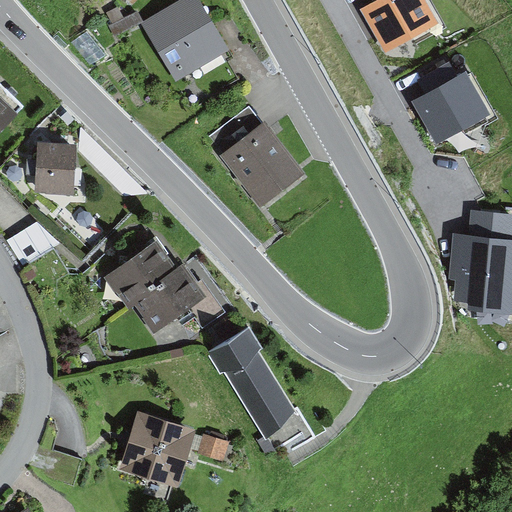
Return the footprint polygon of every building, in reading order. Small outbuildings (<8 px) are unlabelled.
[(198,0),(181,0),(143,23),(176,80),(228,50),(198,0)] [(439,26),(423,0),(380,0),(373,4),(361,11),(387,56),(439,26)] [(117,9),(108,15),(113,24),(122,19),(117,9)] [(144,22),(139,13),(110,29),(116,38),(143,23),(144,22)] [(417,80),(426,97),(459,79),(450,62),(417,80)] [(490,117),(466,75),(459,79),(426,97),(414,104),(438,146),(490,117)] [(0,138),(25,113),(0,88),(0,138)] [(210,135),(226,154),(262,126),(248,107),(210,135)] [(226,154),(223,156),(263,208),(305,176),(264,124),(262,126),(226,154)] [(75,149),(40,147),(38,170),(37,193),(72,195),(75,149)] [(469,237),(454,235),(448,279),(457,280),(454,302),(469,304),(468,312),(511,317),(511,217),(472,213),(469,237)] [(23,233),(8,241),(24,266),(60,245),(36,225),(23,233)] [(133,304),(177,272),(156,243),(105,279),(126,308),(133,304)] [(177,272),(133,304),(154,333),(189,308),(205,297),(196,284),(183,267),(177,272)] [(205,297),(189,308),(202,328),(224,312),(202,281),(196,284),(205,297)] [(251,327),(208,353),(221,375),(226,371),(264,435),(255,440),(264,455),(302,433),(307,442),(325,431),(313,411),(304,417),(299,409),(294,412),(259,352),(264,349),(251,327)] [(195,432),(138,412),(119,470),(176,489),(195,432)] [(204,436),(198,454),(224,461),(229,443),(204,436)] [(81,461),(52,450),(43,475),(72,485),(81,461)]
